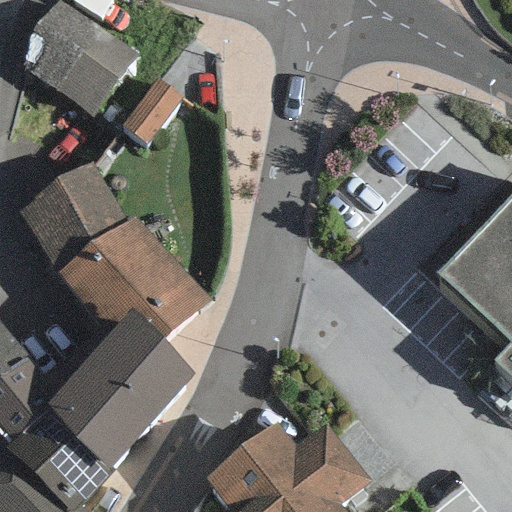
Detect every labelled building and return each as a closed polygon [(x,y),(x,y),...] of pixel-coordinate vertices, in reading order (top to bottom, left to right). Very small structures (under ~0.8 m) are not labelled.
[(91,117),(137,54),(60,0),(59,0),(34,27),(23,67),(91,117)] [(159,78),(121,126),(145,144),(182,97),(159,78)] [(92,159),(18,212),(54,273),(128,221),(92,159)] [(511,194),(437,272),(510,342),(494,358),(511,375),(511,194)] [(133,217),(128,221),(54,273),(106,341),(134,311),(164,339),(213,305),(133,217)] [(164,339),(134,311),(106,341),(56,394),(45,404),(50,408),(11,443),(6,448),(71,511),(77,511),(82,508),(116,473),(111,468),(196,375),(164,339)] [(0,453),(6,448),(11,443),(50,408),(45,404),(56,394),(0,326),(0,453)] [(277,423),(205,478),(235,511),(266,511),(346,450),(326,424),(294,445),(277,423)] [(71,511),(6,448),(0,453),(0,511),(87,511),(82,508),(77,511),(71,511)] [(346,450),(266,511),(343,511),(338,506),(370,481),(346,450)]
